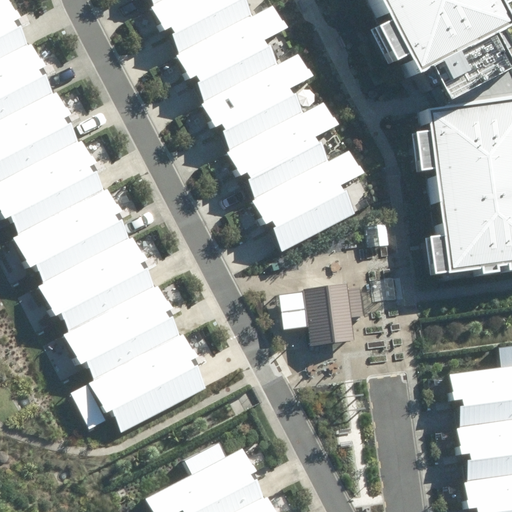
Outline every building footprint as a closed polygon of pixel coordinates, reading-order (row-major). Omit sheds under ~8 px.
[(9,0),(0,0),(0,213),(101,412),(111,408),(120,425),(204,383),(9,0)] [(271,230),(282,251),(360,211),(348,189),(344,192),(340,184),(361,173),(349,150),(332,159),(322,141),(319,143),(315,137),(337,126),(324,102),(305,112),(295,94),(294,95),(290,88),(312,77),(300,53),(280,64),(271,45),(268,47),(265,40),(288,28),(275,4),(255,15),(247,0),(245,0),(243,1),(242,0),(152,0),(155,5),(152,6),(165,30),(173,26),(177,33),(171,36),(180,52),(175,55),(188,79),(196,75),(200,82),(196,84),(205,101),(201,103),(215,128),(222,124),(225,130),(221,132),(230,149),(226,151),(240,176),(247,172),(251,179),(246,181),(255,198),(252,199),(266,225),(272,221),(275,227),(271,230)] [(370,0),(409,70),(416,66),(434,98),(496,64),(481,36),(505,23),(492,0),(370,0)] [(511,96),(420,108),(442,274),(511,264),(511,96)] [(511,511),(511,345),(498,348),(501,368),(449,376),(452,401),(464,399),(465,406),(459,407),(463,428),(456,428),(460,454),(470,453),(472,461),(467,462),(470,482),(465,483),(469,510),(478,508),(478,511),(511,511)] [(184,461),(191,475),(147,498),(154,511),(177,511),(184,509),(185,511),(276,511),(269,496),(266,497),(257,480),(255,482),(251,474),(256,472),(244,449),(227,458),(219,442),(184,461)]
